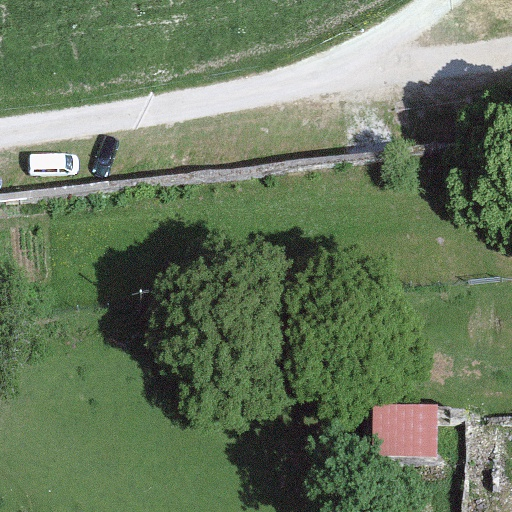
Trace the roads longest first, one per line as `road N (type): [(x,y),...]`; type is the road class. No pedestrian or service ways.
road 1 (track): [(511,46),(245,90)]
road 2 (track): [(0,128),(245,90)]
road 3 (track): [(245,90),(419,0)]
